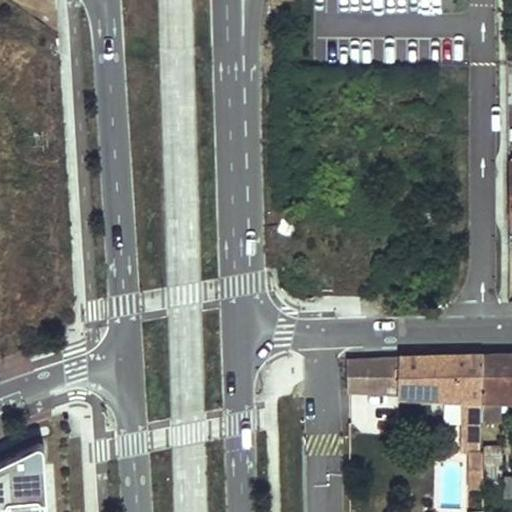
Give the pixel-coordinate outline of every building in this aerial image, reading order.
[(481,417),(493,418),(495,401),(511,401),(511,354),(484,355),(481,417)] [(419,356),(401,357),(401,394),(462,400),(465,452),(480,452),(481,417),(484,355),(419,356)] [(354,359),(355,379),(375,380),(375,358),(354,359)] [(500,446),(500,435),(485,434),(485,446),(500,446)] [(38,444),(0,461),(0,511),(48,511),(44,447),(38,444)] [(500,446),(485,446),(486,473),(501,474),(500,446)] [(480,511),(481,491),(468,491),(467,511),(480,511)]
